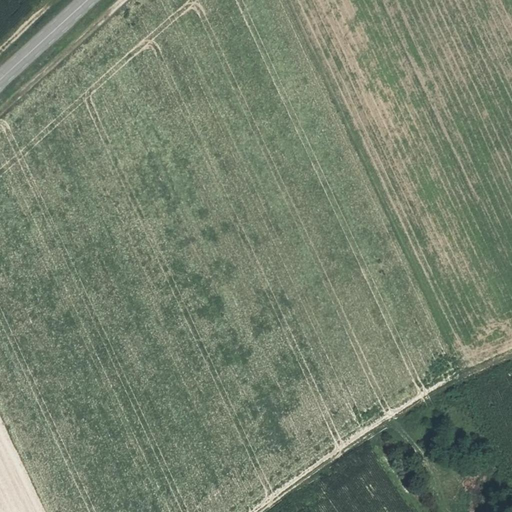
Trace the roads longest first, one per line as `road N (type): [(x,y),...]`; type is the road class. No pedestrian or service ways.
road 1 (track): [(259,511),(399,412),(511,357)]
road 2 (track): [(0,114),(126,0)]
